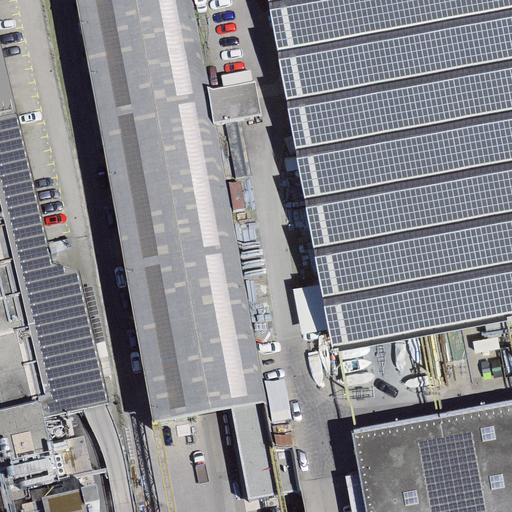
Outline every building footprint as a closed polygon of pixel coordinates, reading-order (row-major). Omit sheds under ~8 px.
[(193,0),(73,0),(154,422),(269,400),(193,0)] [(511,0),(268,0),(333,348),(511,315),(511,0)] [(0,511),(102,511),(80,410),(107,404),(76,265),(51,271),(0,43),(0,511)] [(252,65),(225,69),(226,78),(254,75),(252,65)] [(511,511),(511,404),(358,435),(373,511),(511,511)]
